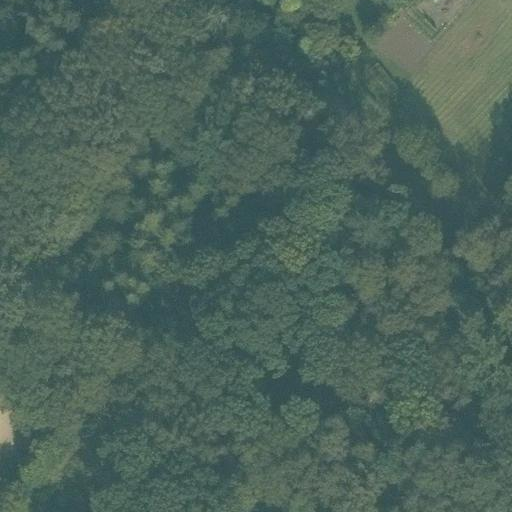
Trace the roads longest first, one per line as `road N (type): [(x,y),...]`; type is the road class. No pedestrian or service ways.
road 1 (track): [(349,511),(41,379)]
road 2 (unclassified): [(0,239),(184,0)]
